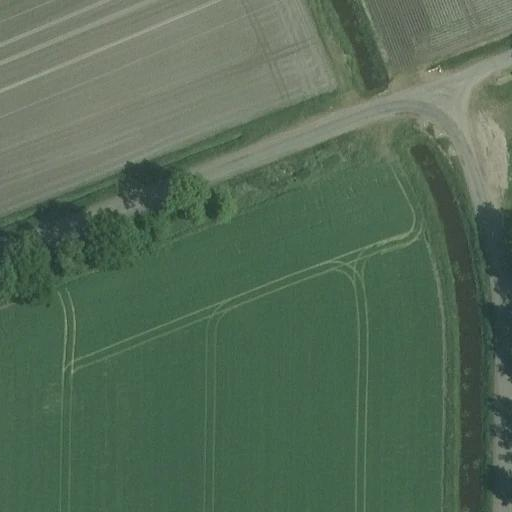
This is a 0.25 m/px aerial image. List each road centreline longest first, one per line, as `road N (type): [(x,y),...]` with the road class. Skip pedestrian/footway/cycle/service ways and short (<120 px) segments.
road 1 (unclassified): [(440,86),(0,255)]
road 2 (unclassified): [(503,511),(505,316),(470,159),(440,86)]
